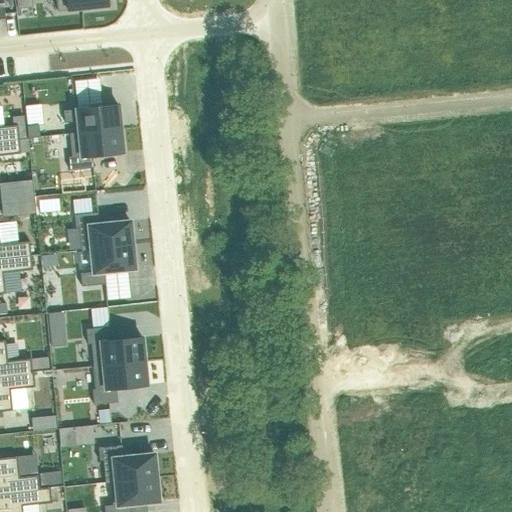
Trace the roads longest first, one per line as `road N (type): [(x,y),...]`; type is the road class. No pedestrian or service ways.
road 1 (residential): [(148,36),(196,511)]
road 2 (residential): [(276,22),(314,388)]
road 3 (residential): [(0,51),(148,36)]
road 4 (residential): [(148,36),(276,22)]
